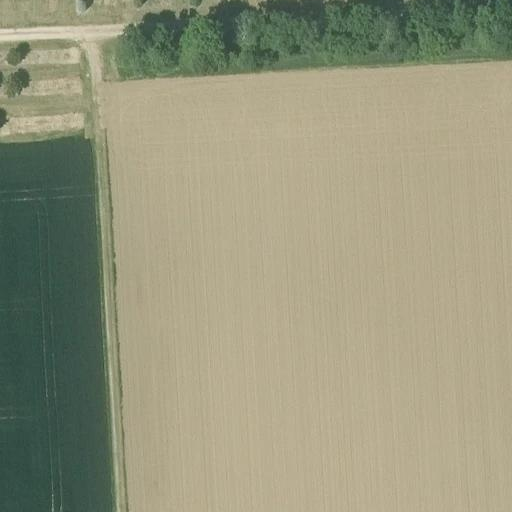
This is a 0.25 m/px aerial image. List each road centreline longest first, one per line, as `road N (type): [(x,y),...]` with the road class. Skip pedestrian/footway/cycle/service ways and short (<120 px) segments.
road 1 (track): [(0,37),(511,8)]
road 2 (track): [(92,32),(120,511)]
